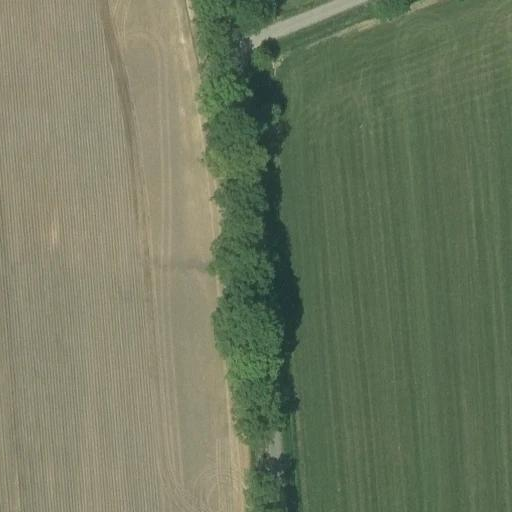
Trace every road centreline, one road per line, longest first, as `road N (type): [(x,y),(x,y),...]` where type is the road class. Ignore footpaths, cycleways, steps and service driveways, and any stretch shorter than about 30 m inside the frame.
road 1 (tertiary): [(277,511),(235,49)]
road 2 (unclassified): [(235,49),(354,0)]
